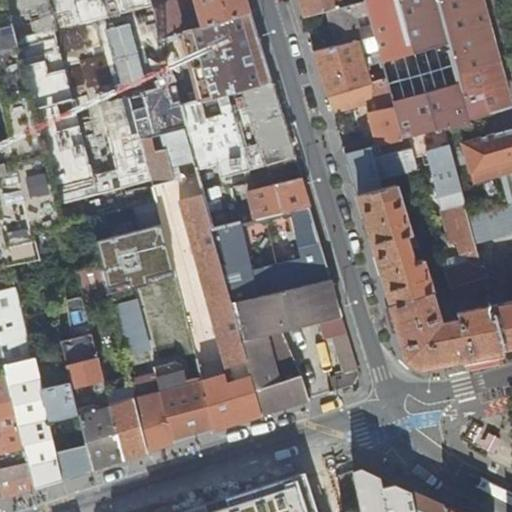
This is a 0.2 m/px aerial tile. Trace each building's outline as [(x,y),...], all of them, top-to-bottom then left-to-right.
[(153,0),(163,35),(186,29),(178,0),(153,0)] [(196,0),(203,24),(252,10),(248,0),(196,0)] [(300,0),(306,17),(331,10),(346,6),(344,0),(300,0)] [(381,51),(384,62),(452,44),(439,0),(367,0),(367,1),(377,36),(381,51)] [(462,83),(473,120),(511,109),(481,0),(439,0),(452,44),(462,83)] [(331,10),(340,45),(359,41),(377,36),(367,1),(346,6),(331,10)] [(15,7),(21,32),(37,28),(31,3),(15,7)] [(0,11),(0,35),(9,34),(4,11),(0,11)] [(359,41),(363,55),(381,51),(377,36),(359,41)] [(328,91),(329,94),(371,83),(363,55),(359,41),(340,45),(316,52),(322,72),(328,91)] [(368,141),(369,148),(405,139),(404,138),(395,101),(388,78),(371,83),(329,94),(333,106),(376,94),(380,110),(370,113),(377,139),(368,141)] [(395,101),(404,138),(447,127),(448,128),(473,122),(473,120),(462,83),(395,101)] [(171,161),(194,155),(190,138),(186,125),(142,136),(153,182),(155,182),(160,180),(175,176),(171,161)] [(359,191),(360,195),(385,189),(382,178),(419,170),(417,158),(429,154),(439,196),(447,194),(449,202),(451,207),(443,209),(451,242),(458,240),(462,253),(469,251),(478,249),(476,241),(470,215),(448,128),(447,127),(404,138),(405,139),(369,148),(347,154),(359,191)] [(504,174),(511,205),(511,204),(511,155),(500,159),(496,146),(491,141),(468,148),(476,181),(504,174)] [(258,216),(311,204),(303,175),(277,181),(276,183),(250,189),(258,216)] [(360,195),(393,305),(435,293),(436,292),(425,259),(417,261),(414,250),(421,248),(417,234),(414,235),(399,185),(385,189),(360,195)] [(203,379),(215,428),(262,412),(232,299),(212,226),(211,223),(213,222),(205,192),(204,191),(182,197),(232,380),(227,382),(220,358),(205,363),(209,377),(203,379)] [(447,194),(439,196),(442,205),(449,202),(447,194)] [(212,226),(232,299),(332,276),(333,275),(311,204),(258,216),(254,217),(253,217),(212,226)] [(511,232),(511,204),(511,205),(470,215),(476,241),(511,232)] [(164,224),(98,240),(111,292),(177,276),(164,224)] [(446,271),(451,288),(486,278),(478,249),(469,251),(472,264),(446,271)] [(443,258),(446,271),(472,264),(469,251),(462,253),(443,258)] [(24,433),(36,485),(63,477),(57,451),(48,415),(41,385),(17,284),(12,264),(0,265),(0,337),(22,433),(24,433)] [(17,284),(41,385),(71,378),(62,339),(46,277),(46,276),(17,284)] [(232,299),(262,412),(310,397),(301,373),(279,380),(266,332),(283,328),(322,318),(341,314),(332,276),(232,299)] [(454,297),(489,287),(487,278),(486,278),(451,288),(454,297)] [(122,335),(151,327),(142,288),(113,296),(122,335)] [(446,361),(507,349),(495,305),(460,311),(460,315),(452,316),(453,321),(444,322),(435,293),(393,305),(410,358),(422,366),(446,361)] [(507,349),(511,348),(511,301),(495,305),(507,349)] [(337,334),(349,329),(344,313),(341,314),(322,318),(327,336),(337,334)] [(122,335),(128,358),(157,350),(151,327),(122,335)] [(279,380),(301,373),(302,373),(283,328),(266,332),(279,380)] [(331,377),(335,390),(352,384),(361,370),(349,329),(337,334),(347,371),(331,377)] [(71,378),(73,387),(105,378),(93,331),(62,339),(71,378)] [(0,480),(4,496),(36,485),(24,433),(22,433),(0,337),(0,480)] [(135,396),(149,449),(215,428),(203,379),(188,383),(183,363),(178,360),(150,367),(153,376),(156,387),(161,385),(163,390),(145,394),(145,391),(142,378),(147,377),(144,366),(131,369),(133,380),(136,395),(135,396)] [(156,387),(153,376),(147,377),(142,378),(145,391),(145,394),(163,390),(161,385),(156,387)] [(48,415),(79,408),(79,407),(73,387),(71,378),(41,385),(48,415)] [(110,404),(124,457),(149,449),(135,396),(136,395),(133,380),(117,385),(122,400),(111,404),(110,404)] [(89,443),(95,467),(124,457),(110,404),(97,408),(95,402),(79,407),(79,408),(80,413),(81,413),(89,443)] [(89,443),(57,451),(63,477),(95,467),(89,443)] [(418,511),(415,492),(397,484),(382,487),(380,476),(372,472),(361,467),(352,470),(360,511),(418,511)] [(317,511),(306,476),(186,511),(317,511)] [(445,511),(445,507),(433,501),(415,492),(418,511),(445,511)]
